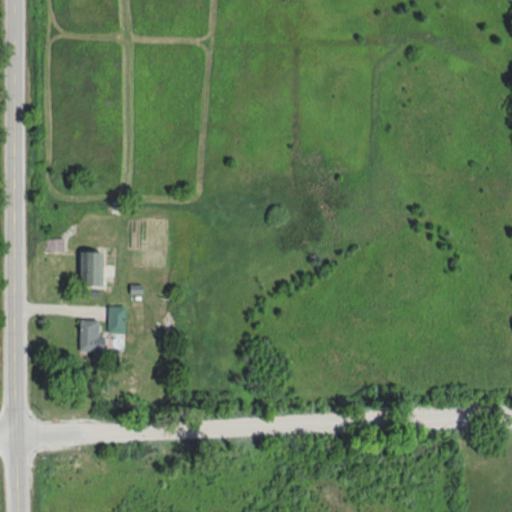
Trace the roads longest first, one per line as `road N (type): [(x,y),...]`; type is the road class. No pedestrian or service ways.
road 1 (residential): [(0,434),(511,414)]
road 2 (tertiary): [(22,511),(20,0)]
